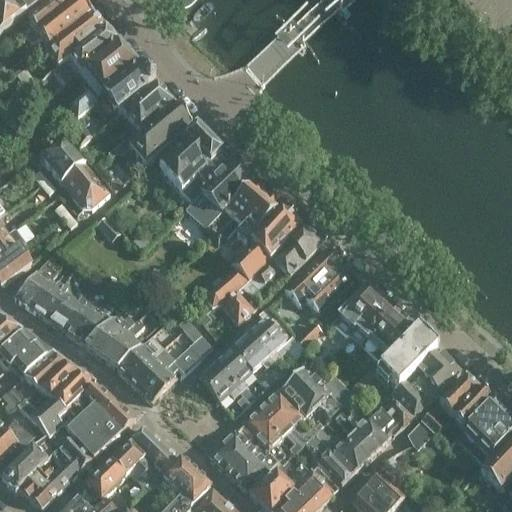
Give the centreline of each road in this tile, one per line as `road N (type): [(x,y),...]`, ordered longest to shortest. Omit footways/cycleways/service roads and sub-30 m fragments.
road 1 (residential): [(511,406),(273,186),(210,116)]
road 2 (residential): [(0,311),(244,511)]
road 3 (unclassified): [(210,116),(340,0)]
road 4 (residential): [(210,116),(106,0)]
